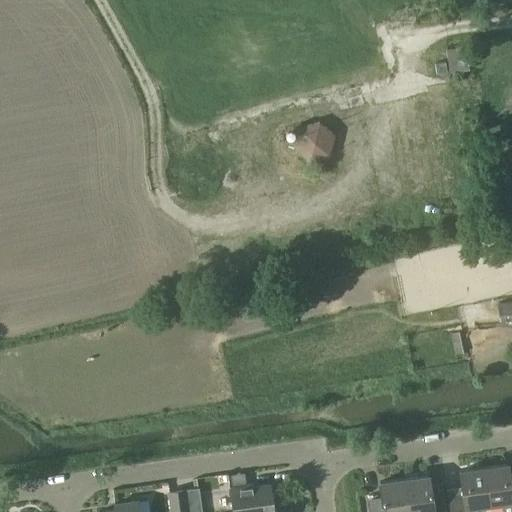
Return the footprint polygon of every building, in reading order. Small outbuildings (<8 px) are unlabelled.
[(220,116),(341,87),(336,68),(316,72),(313,60),(262,72),(259,59),(153,84),(161,120),(218,106),(220,116)] [(434,64),(436,75),(447,73),(445,62),(434,64)] [(288,159),(321,160),(322,124),(289,124),(288,159)] [(196,184),(193,184),(191,159),(195,158),(194,148),(178,149),(178,160),(167,160),(169,192),(197,191),(196,184)] [(511,323),(511,300),(498,302),(500,325),(511,323)] [(492,314),(491,301),(468,301),(469,315),(492,314)] [(508,464),(483,468),(488,505),(501,503),(502,511),(511,511),(511,487),(511,488),(508,464)] [(465,511),(465,508),(488,505),(483,468),(459,471),(463,495),(447,497),(449,511),(465,511)] [(402,479),(407,511),(445,511),(444,501),(432,503),(429,476),(402,479)] [(382,507),(368,509),(368,511),(407,511),(402,479),(379,483),(382,507)] [(233,511),(241,511),(273,507),(270,484),(255,486),(255,484),(230,488),(233,511)] [(202,511),(199,487),(185,489),(188,511),(202,511)] [(185,488),(167,491),(169,511),(188,511),(185,489),(185,488)] [(115,509),(99,511),(98,511),(139,511),(138,501),(115,504),(115,509)]
